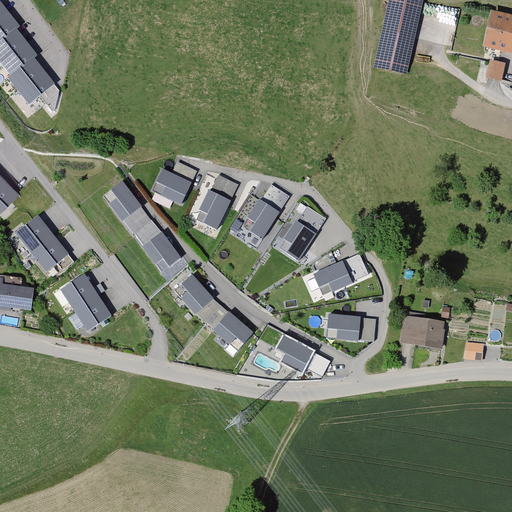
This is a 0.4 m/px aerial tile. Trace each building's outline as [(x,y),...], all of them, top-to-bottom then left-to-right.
[(406,0),(386,0),(371,67),(405,74),(420,3),(406,0)] [(0,9),(0,74),(2,76),(0,77),(0,92),(22,117),(53,90),(29,62),(34,60),(11,34),(17,29),(0,9)] [(511,17),(492,12),(485,45),(511,51),(511,17)] [(505,64),(491,61),(487,77),(501,80),(505,64)] [(185,183),(154,169),(149,180),(157,184),(153,193),(175,203),(185,183)] [(0,177),(0,210),(17,195),(0,177)] [(109,195),(101,201),(117,223),(136,210),(114,179),(104,186),(109,195)] [(261,198),(279,210),(288,196),(271,184),(261,198)] [(201,187),(191,208),(199,212),(194,222),(210,230),(226,198),(201,187)] [(250,197),(240,215),(248,219),(241,231),(255,240),(273,211),(250,197)] [(297,219),(315,231),(324,217),(305,205),(297,219)] [(31,219),(9,237),(41,277),(63,259),(31,219)] [(289,220),(279,236),(286,241),(280,251),(293,260),(310,233),(289,220)] [(150,221),(136,234),(143,243),(158,230),(150,221)] [(155,236),(138,250),(150,265),(153,262),(162,273),(175,262),(155,236)] [(338,261),(307,275),(312,287),(319,284),(323,293),(348,282),(338,261)] [(190,277),(176,290),(184,298),(178,304),(192,319),(212,301),(190,277)] [(0,307),(29,312),(32,290),(1,286),(2,279),(0,278),(0,307)] [(78,278),(55,294),(84,335),(107,318),(78,278)] [(93,287),(97,294),(104,290),(100,283),(93,287)] [(356,314),(320,313),(320,329),(331,330),(331,342),(355,342),(356,314)] [(226,314),(215,328),(234,343),(230,347),(237,353),(252,335),(226,314)] [(401,318),(398,346),(435,349),(438,322),(401,318)] [(278,334),(270,348),(282,355),(278,362),(298,373),(310,352),(278,334)] [(465,341),(465,359),(482,359),(483,341),(465,341)] [(303,364),(320,373),(328,360),(316,353),(312,360),(307,357),(303,364)]
